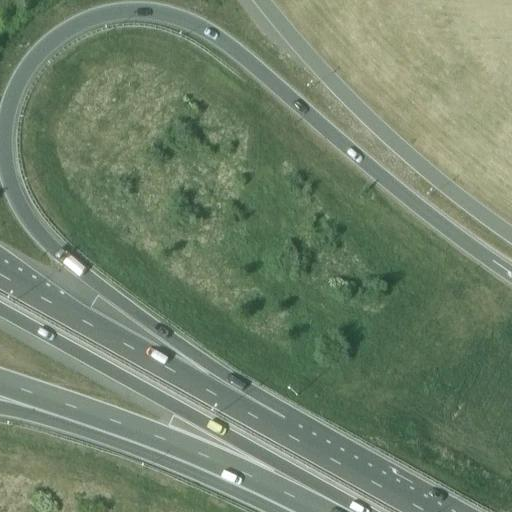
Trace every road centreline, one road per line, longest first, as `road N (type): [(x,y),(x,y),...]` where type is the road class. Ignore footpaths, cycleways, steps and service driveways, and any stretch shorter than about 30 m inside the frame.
road 1 (trunk): [(284,433),(58,255),(26,218),(6,174),(3,130),(29,66),(64,33),(120,17),(182,22),(240,54),(453,238),(511,276)]
road 2 (trunk): [(0,309),(186,412),(332,511)]
road 3 (trunk): [(511,236),(385,134),(260,0)]
road 4 (trunk): [(284,433),(0,273)]
road 5 (trunk): [(102,416),(323,511)]
road 6 (trunk): [(425,511),(284,433)]
